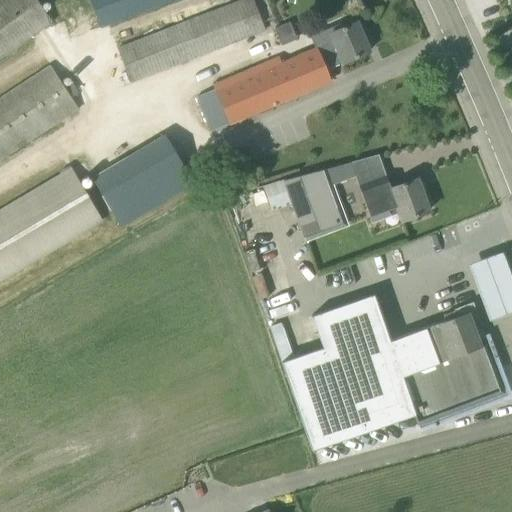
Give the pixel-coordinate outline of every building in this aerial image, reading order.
[(0,0),(0,58),(50,22),(33,0),(0,0)] [(89,0),(101,28),(171,0),(89,0)] [(252,0),(239,0),(117,47),(131,83),(265,31),(252,0)] [(340,62),(369,51),(356,22),(329,34),(333,43),(317,50),(281,64),(279,59),(206,91),(207,94),(196,99),(209,131),(326,82),(321,69),(340,61),(340,62)] [(49,65),(0,97),(0,160),(78,109),(49,65)] [(164,134),(91,177),(120,227),(194,184),(164,134)] [(355,176),(350,163),(283,181),(291,204),(302,236),(341,222),(328,186),(334,184),(355,176)] [(70,167),(0,208),(0,281),(102,221),(70,167)] [(391,188),(386,174),(358,185),(369,214),(394,204),(397,214),(400,221),(429,211),(417,179),(391,188)] [(511,310),(511,274),(503,250),(469,262),(491,319),(511,310)] [(269,327),(305,432),(312,450),(413,416),(417,425),(503,392),(488,352),(480,348),(472,326),(478,324),(471,305),(443,315),(446,321),(438,324),(438,323),(389,341),(373,296),(312,317),(322,348),(293,358),(281,323),(269,327)]
